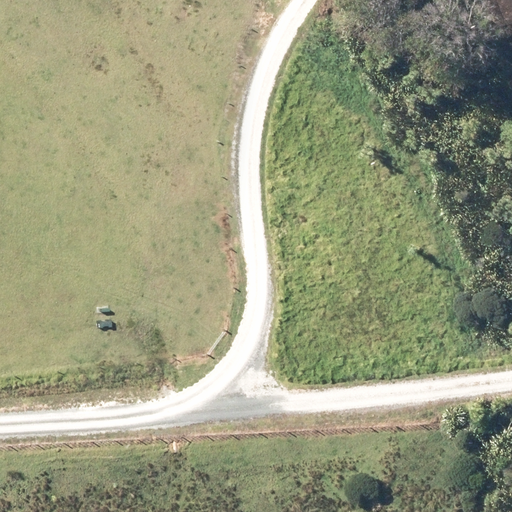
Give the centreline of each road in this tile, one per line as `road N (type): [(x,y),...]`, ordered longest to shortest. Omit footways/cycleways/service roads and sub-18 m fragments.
road 1 (track): [(0,422),(359,400),(511,378)]
road 2 (track): [(195,410),(244,361),(259,307),(248,125),(272,41),(304,0)]
